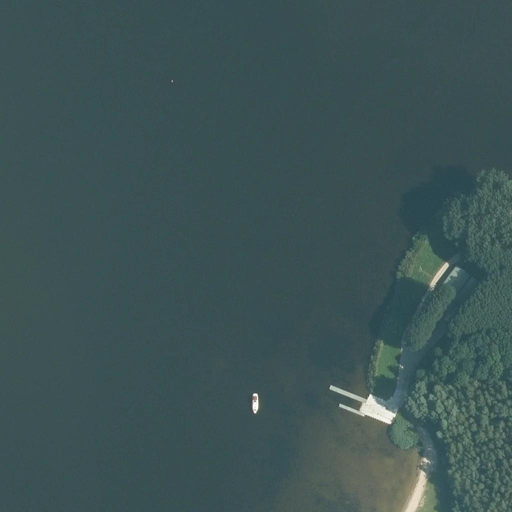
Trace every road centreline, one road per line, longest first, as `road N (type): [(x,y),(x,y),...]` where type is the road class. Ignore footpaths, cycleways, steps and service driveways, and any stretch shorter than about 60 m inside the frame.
road 1 (track): [(511,255),(473,248),(438,276),(405,346),(402,384)]
road 2 (track): [(361,410),(377,415),(392,407),(412,365),(458,310)]
